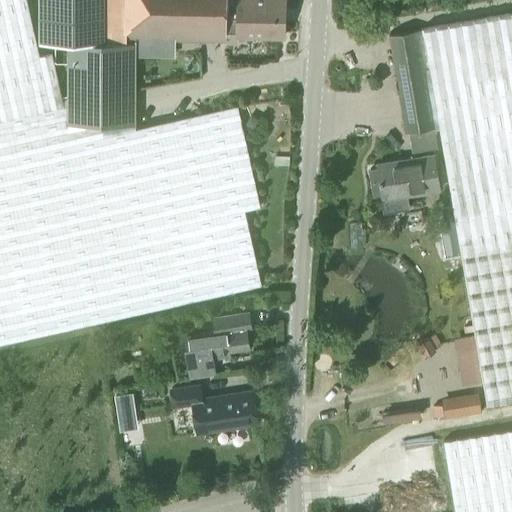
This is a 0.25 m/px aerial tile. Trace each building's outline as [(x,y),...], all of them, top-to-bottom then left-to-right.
[(237,105),(134,128),(72,142),(64,105),(52,51),(39,54),(26,0),(0,0),(0,342),(261,283),(244,209),(260,205),(237,105)] [(104,42),(104,38),(104,0),(42,0),(42,41),(67,41),(104,42)] [(126,38),(135,38),(226,39),(226,35),(227,0),(104,0),(104,38),(126,38)] [(284,0),(227,0),(226,35),(284,35),(284,0)] [(511,12),(421,28),(427,67),(429,67),(440,127),(454,209),(478,350),(484,384),(487,402),(511,397),(511,12)] [(421,28),(389,34),(405,131),(408,131),(434,126),(435,126),(436,128),(440,127),(429,67),(427,67),(421,28)] [(64,105),(72,142),(134,128),(134,123),(135,38),(126,38),(104,38),(104,42),(67,41),(66,104),(64,105)] [(377,168),(369,169),(374,194),(382,193),(382,198),(385,212),(409,208),(406,194),(439,189),(433,154),(377,163),(377,168)] [(252,330),(249,311),(249,310),(211,316),(213,330),(182,335),(189,377),(215,373),(212,357),(230,354),(229,350),(249,347),(246,330),(252,330)] [(200,382),(168,387),(171,408),(191,405),(195,432),(198,432),(257,423),(252,390),(208,396),(202,397),(200,382)] [(133,391),(114,394),(120,431),(138,428),(133,391)] [(444,418),(481,412),(478,391),(441,397),(444,418)] [(511,511),(511,428),(443,439),(454,511),(511,511)]
